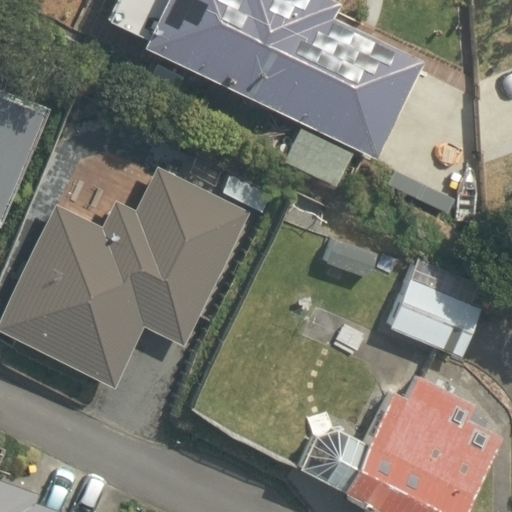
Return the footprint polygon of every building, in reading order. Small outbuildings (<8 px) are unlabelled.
[(146,36),(142,45),(302,123),(284,161),(334,186),(353,148),(374,159),(424,60),(334,17),(341,3),(335,0),(118,0),(110,18),(146,36)] [(0,208),(40,110),(0,93),(0,208)] [(101,225),(56,202),(0,316),(0,328),(113,387),(143,327),(182,347),(249,212),(157,167),(136,211),(115,200),(101,225)] [(376,253),(335,237),(325,262),(366,278),(376,253)] [(481,308),(410,278),(389,328),(460,357),(481,308)] [(372,508),(369,511),(465,511),(503,439),(469,420),(476,404),(418,377),(406,400),(393,393),(367,443),(341,429),(335,429),(329,412),(307,419),(314,437),(298,468),(372,508)] [(0,511),(62,511),(36,502),(39,494),(0,479),(0,511)]
